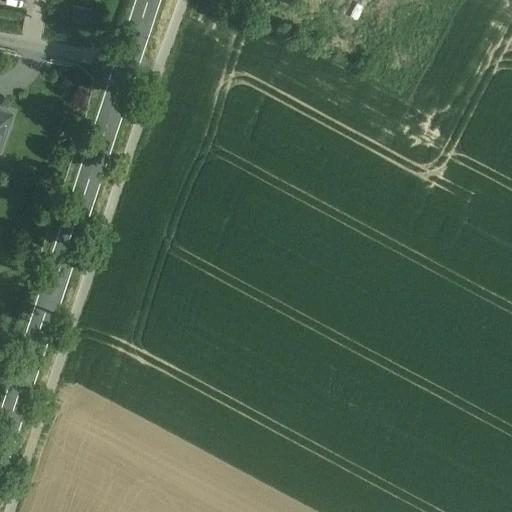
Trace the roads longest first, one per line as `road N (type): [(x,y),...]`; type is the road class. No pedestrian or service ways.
road 1 (tertiary): [(0,442),(126,63)]
road 2 (unclassified): [(126,63),(0,36)]
